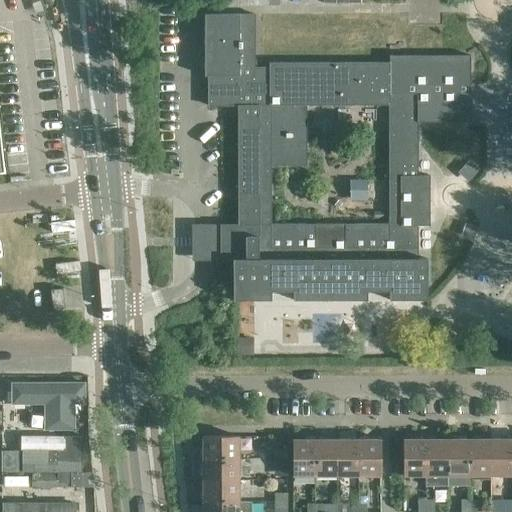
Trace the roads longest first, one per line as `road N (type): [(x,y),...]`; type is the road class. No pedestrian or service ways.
road 1 (residential): [(120,389),(511,385)]
road 2 (residential): [(45,195),(15,0)]
road 3 (tertiary): [(71,0),(91,158),(104,190)]
road 4 (tertiary): [(104,190),(96,0)]
road 5 (tertiary): [(115,344),(104,190)]
road 6 (tertiary): [(135,511),(120,389)]
